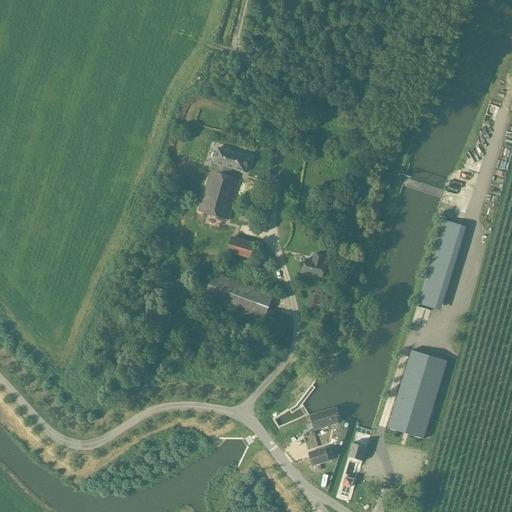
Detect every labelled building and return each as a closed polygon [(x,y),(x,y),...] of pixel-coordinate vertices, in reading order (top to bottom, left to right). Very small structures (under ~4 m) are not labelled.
[(229,220),(241,180),(230,177),(232,169),(245,173),(249,158),(218,148),(214,163),(218,164),(215,172),(211,171),(199,212),(229,220)] [(441,311),(463,226),(440,220),(418,305),(441,311)] [(232,237),(223,266),(247,273),(255,243),(232,237)] [(303,273),(322,277),(325,264),(323,264),(325,257),(315,255),(313,261),(306,260),(303,273)] [(264,321),(274,295),(214,273),(204,298),(264,321)] [(326,297),(322,296),(323,292),(318,291),(317,295),(311,294),(307,311),(322,314),(326,297)] [(424,439),(447,362),(412,351),(388,427),(424,439)] [(339,424),(335,408),(310,416),(315,431),(339,424)] [(283,429),(290,425),(284,415),(277,419),(283,429)] [(409,468),(413,456),(395,451),(400,434),(398,434),(384,478),(396,482),(401,466),(409,468)] [(352,443),(348,457),(356,459),(362,461),(362,462),(363,462),(367,448),(361,446),(352,443)] [(329,461),(328,458),(334,456),(332,450),(326,452),(325,449),(309,454),(313,466),(329,461)] [(344,482),(343,485),(347,486),(351,488),(353,480),(346,478),(344,482)] [(353,489),(341,486),(338,498),(351,500),(353,489)]
